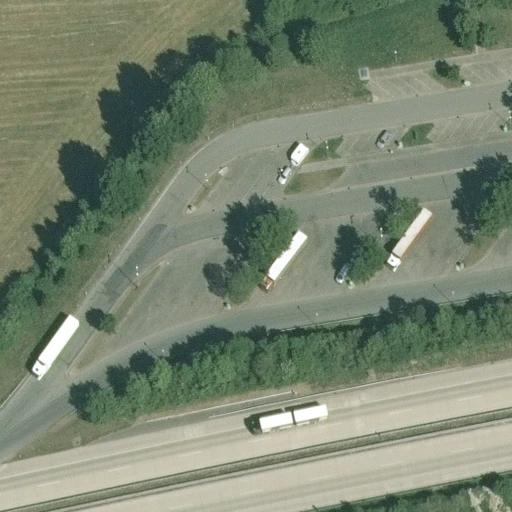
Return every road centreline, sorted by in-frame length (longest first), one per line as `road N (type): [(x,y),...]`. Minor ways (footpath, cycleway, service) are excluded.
road 1 (motorway): [(511,383),(0,487)]
road 2 (motorway): [(188,511),(511,448)]
